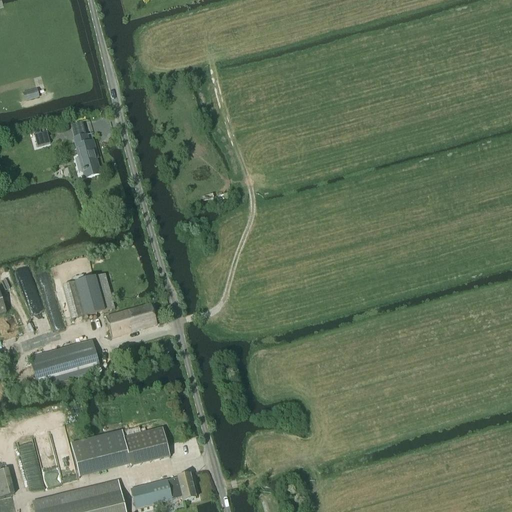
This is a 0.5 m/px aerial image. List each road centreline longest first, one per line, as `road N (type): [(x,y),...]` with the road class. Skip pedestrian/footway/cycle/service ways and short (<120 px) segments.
road 1 (tertiary): [(226,511),(89,0)]
road 2 (track): [(226,41),(209,58),(252,216),(221,303),(176,323)]
